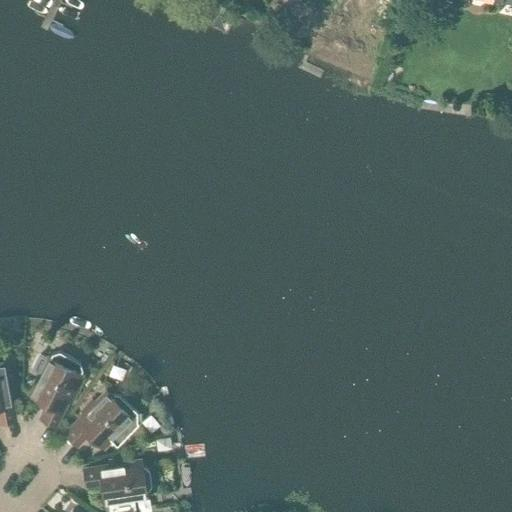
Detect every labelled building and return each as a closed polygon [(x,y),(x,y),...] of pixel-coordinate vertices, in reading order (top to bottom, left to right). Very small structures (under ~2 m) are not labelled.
[(248,0),(263,8),(267,0),(248,0)] [(39,352),(30,371),(40,376),(31,394),(49,403),(42,417),(54,424),(61,409),(66,400),(71,403),(79,389),(73,386),(80,373),(81,371),(82,369),(80,361),(59,351),(52,353),(51,355),(50,357),(39,352)] [(0,363),(0,420),(0,421),(14,419),(9,393),(15,392),(12,376),(6,377),(4,362),(0,363)] [(108,393),(107,392),(96,403),(92,398),(81,410),(85,414),(67,433),(77,443),(88,431),(103,446),(110,438),(117,445),(138,423),(137,421),(136,411),(118,393),(108,393)] [(100,467),(84,470),(86,483),(102,481),(105,501),(108,501),(109,511),(135,511),(133,497),(146,495),(146,493),(152,485),(149,469),(141,463),(141,461),(126,463),(125,457),(109,460),(110,466),(100,467)]
